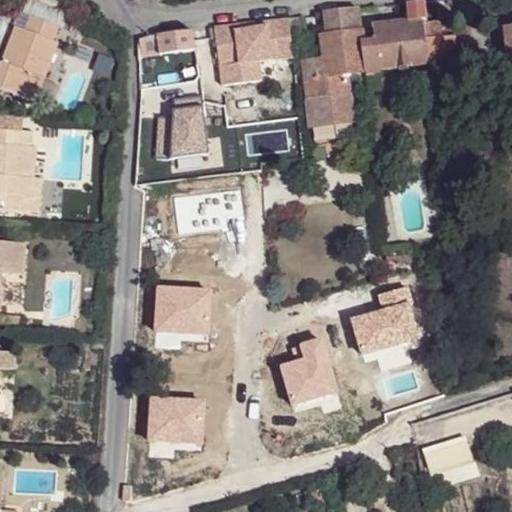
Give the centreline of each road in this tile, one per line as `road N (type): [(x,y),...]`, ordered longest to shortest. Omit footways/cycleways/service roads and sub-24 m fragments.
road 1 (unclassified): [(114,25),(129,63),(109,511)]
road 2 (unclassified): [(114,25),(321,0)]
